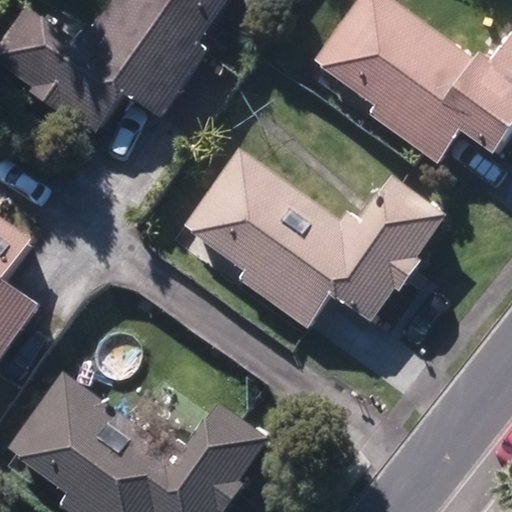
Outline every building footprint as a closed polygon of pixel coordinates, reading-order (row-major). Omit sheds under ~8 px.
[(0,53),(0,66),(98,138),(126,100),(160,124),(209,55),(200,48),(234,0),(24,0),(19,8),(28,15),(0,53)] [(372,119),(439,168),(461,136),(494,161),(511,136),(511,39),(493,66),(480,57),(474,64),(387,0),(363,0),(315,67),(377,113),(372,119)] [(237,30),(258,46),(276,21),(255,6),(237,30)] [(241,288),(308,336),(333,300),(372,329),(397,295),(401,298),(423,266),(419,263),(450,220),(393,180),(361,223),(348,214),(342,223),(240,152),(185,229),(249,275),(241,288)] [(0,365),(41,310),(4,284),(34,245),(0,220),(0,219),(3,216),(0,213),(0,365)] [(62,511),(228,511),(246,489),(241,486),(272,444),(218,404),(187,447),(172,436),(163,448),(64,377),(12,453),(71,498),(62,511)]
